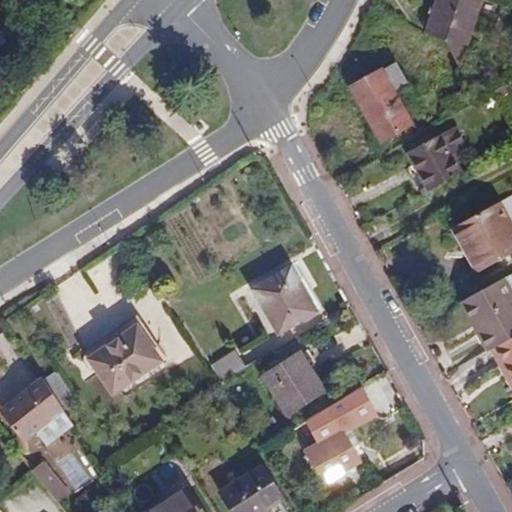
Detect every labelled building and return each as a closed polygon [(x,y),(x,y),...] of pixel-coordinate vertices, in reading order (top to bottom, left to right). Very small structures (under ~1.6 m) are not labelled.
[(436,0),(426,34),(445,42),(459,69),(481,0),(436,0)] [(395,63),(351,88),(381,141),(412,125),(395,94),(409,86),(395,63)] [(467,147),(456,126),(407,152),(429,191),(462,173),(452,156),(467,147)] [(511,224),(500,202),(460,224),(474,251),(468,254),(478,273),(511,254),(511,224)] [(454,228),(468,254),(474,251),(460,224),(454,228)] [(317,311),(291,269),(254,290),(279,333),(317,311)] [(511,292),(504,278),(463,300),(476,322),(472,324),(488,351),(491,349),(511,337),(511,292)] [(463,300),(460,302),(472,324),(476,322),(463,300)] [(85,352),(113,393),(160,361),(150,347),(155,343),(137,316),(85,352)] [(511,337),(491,349),(501,367),(506,364),(511,373),(511,337)] [(326,393),(298,351),(261,375),(289,417),(326,393)] [(245,367),(234,352),(211,367),(221,382),(245,367)] [(511,385),(511,373),(506,364),(501,367),(511,385)] [(64,411),(43,378),(0,410),(0,412),(24,442),(36,432),(64,411)] [(64,411),(36,432),(47,446),(73,425),(64,411)] [(272,417),(262,424),(270,438),(281,431),(272,417)] [(354,452),(343,432),(326,442),(325,440),(305,451),(319,475),(323,473),(329,484),(346,475),(344,472),(358,464),(351,454),(354,452)] [(361,463),(354,452),(351,454),(358,464),(361,463)] [(43,463),(31,473),(47,492),(59,482),(43,463)] [(263,466),(220,493),(232,511),(264,511),(284,500),(263,466)] [(151,511),(203,511),(188,489),(151,511)]
